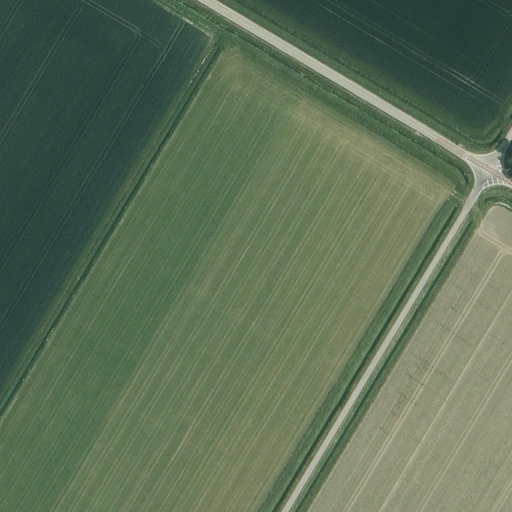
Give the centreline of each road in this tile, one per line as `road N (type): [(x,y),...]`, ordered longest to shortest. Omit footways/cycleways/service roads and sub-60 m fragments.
road 1 (unclassified): [(281,511),(488,166)]
road 2 (unclassified): [(488,166),(210,0)]
